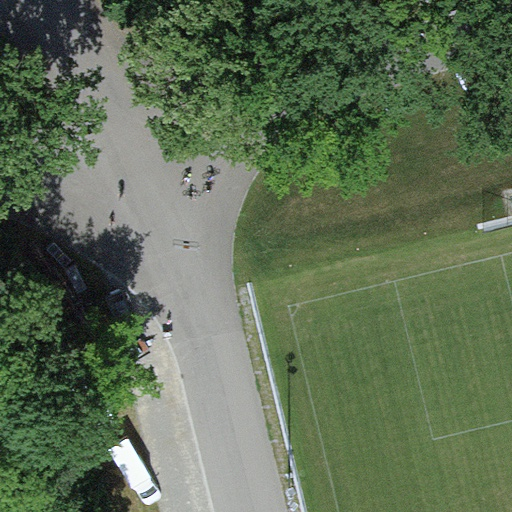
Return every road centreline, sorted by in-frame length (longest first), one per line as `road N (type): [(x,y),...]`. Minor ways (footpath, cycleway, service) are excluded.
road 1 (track): [(511,14),(269,99),(160,177)]
road 2 (track): [(160,177),(244,511)]
road 3 (track): [(64,0),(160,177)]
road 4 (track): [(132,137),(0,140)]
